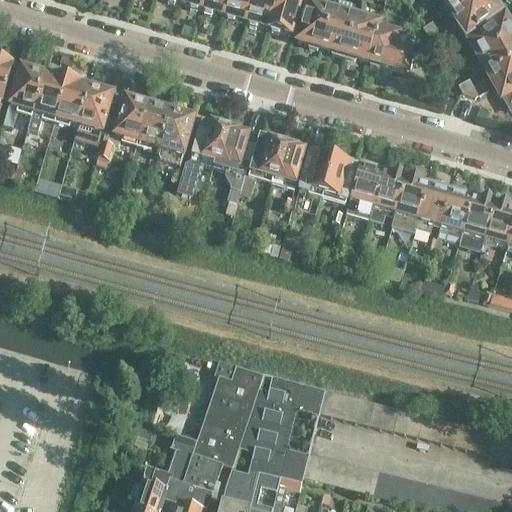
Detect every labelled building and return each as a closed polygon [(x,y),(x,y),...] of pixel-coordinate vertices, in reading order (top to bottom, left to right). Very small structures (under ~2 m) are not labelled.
[(179,0),(178,6),(200,13),(203,0),(179,0)] [(228,0),(203,0),(200,13),(223,19),(228,0)] [(228,0),(223,19),(245,26),(252,0),(228,0)] [(252,0),(245,26),(267,32),(276,0),(252,0)] [(276,0),(267,32),(289,38),(300,0),(276,0)] [(414,0),(404,0),(401,3),(407,10),(416,2),(414,0)] [(440,0),(439,1),(453,20),(477,0),(440,0)] [(485,0),(477,0),(453,20),(465,39),(497,16),(485,0)] [(296,45),(320,52),(331,15),(307,9),(296,45)] [(331,15),(320,52),(343,58),(354,22),(331,15)] [(465,39),(476,60),(511,37),(499,16),(497,16),(465,39)] [(366,65),(375,34),(377,28),(354,22),(343,58),(366,65)] [(422,31),(426,38),(437,31),(433,24),(422,31)] [(366,65),(404,76),(409,59),(399,56),(402,47),(395,45),(396,40),(375,34),(366,65)] [(511,39),(511,37),(476,60),(488,80),(511,66),(511,39)] [(444,43),(434,49),(437,56),(448,50),(444,43)] [(437,56),(441,63),(452,57),(448,50),(437,56)] [(0,110),(1,108),(0,107),(11,69),(0,65),(0,110)] [(511,66),(488,80),(499,101),(504,98),(509,107),(511,105),(511,66)] [(31,120),(43,79),(19,72),(8,110),(3,128),(11,131),(16,112),(17,112),(16,116),(31,120)] [(53,126),(65,85),(43,79),(31,120),(27,134),(34,136),(39,119),(40,119),(39,122),(53,126)] [(459,88),(463,95),(473,89),(470,82),(459,88)] [(473,89),(463,95),(463,96),(474,101),(489,93),(484,84),(473,89)] [(77,130),(88,92),(65,85),(53,126),(69,130),(69,127),(77,130)] [(88,92),(77,130),(93,134),(100,136),(111,99),(88,92)] [(135,150),(147,109),(123,102),(113,140),(105,138),(96,167),(106,170),(112,148),(119,150),(121,142),(122,143),(121,146),(135,150)] [(147,109),(135,150),(150,154),(151,151),(158,153),(169,115),(170,114),(147,108),(147,109)] [(157,158),(157,160),(158,165),(180,171),(182,160),(193,122),(169,115),(158,153),(157,158)] [(212,171),(224,128),(212,125),(211,127),(201,124),(189,164),(184,167),(177,192),(192,196),(200,167),(212,171)] [(224,128),(212,171),(225,175),(224,180),(230,192),(227,203),(229,204),(227,209),(232,210),(235,211),(239,200),(239,198),(248,165),(245,165),(240,163),(247,138),(236,135),(237,132),(224,128)] [(248,165),(239,198),(251,201),(256,183),(271,187),(282,148),(258,141),(251,166),(248,165)] [(98,145),(90,143),(88,152),(95,155),(98,145)] [(282,148),(271,187),(293,194),(305,154),(282,148)] [(298,195),(321,202),(332,162),(309,155),(298,195)] [(332,162),(321,202),(344,209),(355,168),(332,162)] [(370,221),(383,178),(358,171),(348,206),(349,206),(342,229),(349,231),(353,219),(354,220),(355,216),(370,221)] [(383,178),(369,225),(382,229),(385,220),(394,223),(395,219),(406,183),(390,179),(390,180),(383,178)] [(394,223),(391,232),(414,238),(415,233),(428,191),(427,191),(420,189),(420,187),(406,183),(395,219),(394,223)] [(77,193),(61,189),(58,198),(74,203),(77,193)] [(439,232),(450,197),(428,191),(415,233),(430,237),(432,230),(439,232)] [(450,197),(439,232),(436,242),(458,248),(461,238),(471,204),(450,197)] [(459,248),(458,251),(479,258),(480,254),(481,254),(484,245),(483,244),(493,209),(478,204),(478,206),(471,204),(461,238),(458,248),(459,248)] [(117,213),(127,216),(129,208),(119,206),(117,213)] [(145,208),(142,220),(163,226),(166,214),(145,208)] [(508,213),(493,209),(483,244),(484,245),(486,245),(485,248),(496,251),(496,248),(505,251),(511,228),(511,214),(508,214),(508,213)] [(334,214),(331,224),(339,227),(342,217),(334,214)] [(167,229),(180,232),(183,222),(170,219),(167,229)] [(421,296),(442,301),(445,290),(424,284),(421,296)] [(443,297),(450,298),(453,287),(446,285),(443,297)] [(468,294),(466,303),(477,305),(479,297),(468,294)] [(482,307),(489,309),(492,297),(485,296),(482,307)] [(489,309),(511,314),(511,302),(492,297),(489,309)] [(171,484),(160,511),(208,511),(224,465),(233,469),(263,379),(236,370),(235,371),(217,366),(213,379),(218,380),(196,444),(197,445),(177,438),(163,481),(171,484)] [(222,504),(220,511),(249,511),(254,495),(258,477),(259,476),(280,482),(281,481),(301,487),(303,482),(303,481),(309,458),(319,417),(325,394),(263,379),(233,469),(232,473),(222,504)] [(319,417),(319,418),(332,421),(338,398),(325,395),(319,417)] [(338,398),(332,421),(345,424),(351,401),(338,398)] [(351,401),(345,424),(358,427),(364,404),(351,401)] [(364,404),(358,427),(371,430),(377,407),(364,404)] [(377,407),(371,430),(384,433),(390,410),(377,407)] [(390,410),(384,433),(397,437),(403,414),(390,410)] [(403,414),(397,437),(410,440),(416,417),(403,414)] [(416,417),(410,440),(423,443),(429,420),(416,417)] [(429,420),(423,443),(436,446),(442,423),(429,420)] [(442,423),(436,446),(449,449),(455,426),(442,423)] [(455,426),(449,449),(462,452),(468,429),(455,426)] [(140,428),(136,440),(149,444),(153,433),(140,428)] [(468,429),(462,452),(475,456),(481,433),(468,429)] [(481,433),(475,456),(488,459),(494,436),(481,433)] [(494,436),(488,459),(501,462),(507,439),(494,436)] [(511,440),(507,439),(501,462),(511,464),(511,440)] [(303,481),(303,482),(315,485),(321,461),(315,460),(309,458),(303,481)] [(321,461),(315,485),(327,488),(333,465),(321,461)] [(333,465),(327,488),(340,491),(346,468),(333,465)] [(346,468),(340,491),(352,494),(358,471),(346,468)] [(358,471),(352,494),(362,497),(364,497),(370,474),(358,471)] [(370,474),(364,497),(377,500),(383,477),(370,474)] [(160,511),(171,484),(163,481),(146,475),(137,502),(124,498),(119,511),(160,511)] [(271,511),(257,508),(261,492),(276,496),(277,491),(280,482),(259,476),(258,477),(254,495),(249,511),(271,511)] [(383,477),(377,500),(389,503),(395,480),(383,477)] [(395,480),(389,503),(401,507),(407,483),(395,480)] [(280,482),(277,491),(298,496),(300,491),(301,487),(281,481),(280,482)] [(407,483),(401,507),(414,510),(420,486),(407,483)] [(420,486),(414,510),(423,511),(426,511),(432,489),(420,486)] [(432,489),(426,511),(439,511),(444,492),(432,489)] [(271,511),(280,511),(285,493),(277,491),(276,496),(271,511)] [(444,492),(439,511),(452,511),(457,495),(444,492)] [(457,495),(452,511),(465,511),(469,499),(457,495)] [(322,504),(321,506),(328,508),(329,505),(330,501),(323,499),(322,504)] [(469,499),(465,511),(478,511),(481,502),(469,499)] [(481,502),(478,511),(491,511),(494,505),(481,502)]
